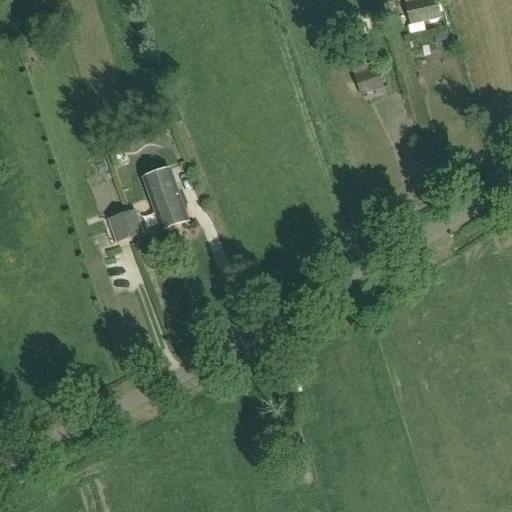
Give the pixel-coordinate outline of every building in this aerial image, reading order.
[(405,0),(406,3),(405,4),(411,26),(442,19),(437,0),(405,0)] [(348,55),(354,75),(361,96),(385,89),(378,68),(372,48),(348,55)] [(189,222),(171,170),(144,180),(162,232),(189,222)] [(116,245),(145,234),(136,210),(108,221),(116,245)] [(304,391),(301,378),(290,381),(294,394),(304,391)] [(310,465),(306,452),(307,452),(297,420),(285,424),(295,456),(297,462),(298,467),(310,465)]
